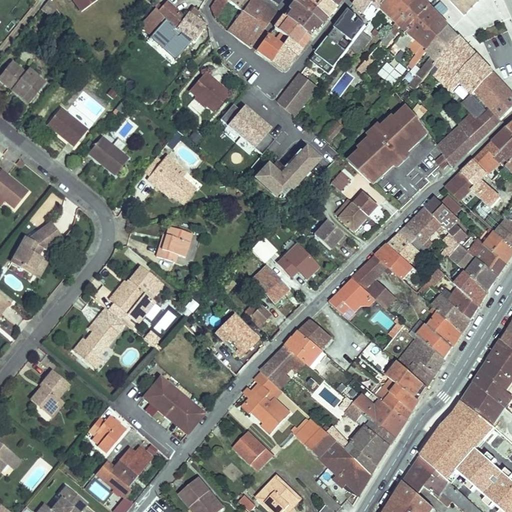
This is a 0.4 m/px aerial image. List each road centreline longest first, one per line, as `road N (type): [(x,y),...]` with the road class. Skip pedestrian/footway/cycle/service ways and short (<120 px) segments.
road 1 (residential): [(135,511),(322,296),(511,118)]
road 2 (residential): [(0,381),(105,251),(110,231),(104,210),(0,125)]
road 3 (secondary): [(511,288),(365,511)]
road 4 (residential): [(348,0),(287,78),(249,55)]
